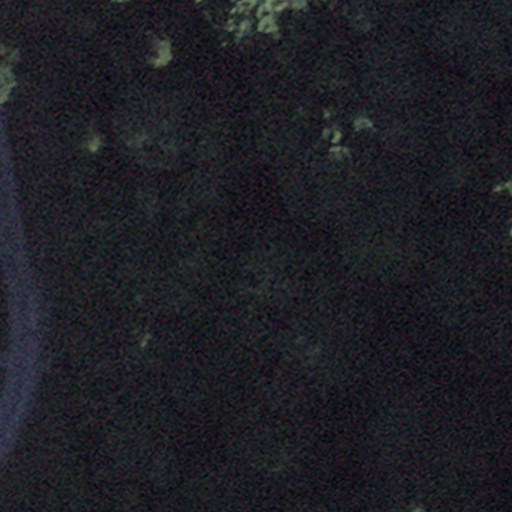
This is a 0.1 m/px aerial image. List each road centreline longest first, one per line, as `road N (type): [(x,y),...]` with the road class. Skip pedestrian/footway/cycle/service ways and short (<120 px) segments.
road 1 (track): [(37,305),(214,0)]
road 2 (track): [(0,160),(37,305),(23,385),(0,429)]
